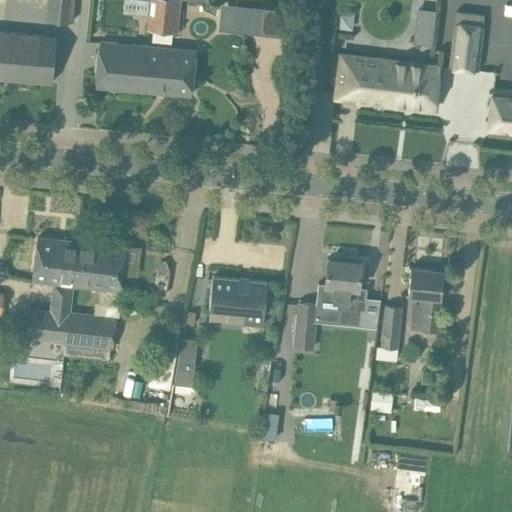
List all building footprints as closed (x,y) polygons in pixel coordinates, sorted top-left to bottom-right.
[(47,0),(45,19),(74,22),(75,0),(47,0)] [(181,0),(205,0),(208,0),(207,0),(149,0),(147,29),(178,32),(181,0)] [(233,30),(259,33),(261,7),(235,4),(233,30)] [(431,44),(435,10),(418,8),(414,42),(431,44)] [(451,66),(477,70),(484,14),(458,11),(451,66)] [(0,77),(51,82),(56,36),(0,30),(0,77)] [(191,94),(193,74),(195,49),(99,41),(95,86),(191,94)] [(434,109),(440,63),(341,50),(335,97),(343,98),(344,95),(356,96),(356,99),(434,109)] [(511,89),(493,87),(487,134),(511,136),(511,89)] [(37,236),(35,256),(32,279),(54,282),(50,309),(29,307),(25,337),(65,342),(68,312),(72,284),(77,241),(37,236)] [(77,241),(72,284),(120,290),(125,247),(77,241)] [(316,298),(319,299),(319,305),(340,307),(338,323),(359,324),(361,309),(365,310),(366,298),(357,297),(358,287),(361,262),(328,258),(325,283),(318,282),(316,298)] [(441,298),(442,290),(444,270),(411,267),(408,295),(424,297),(420,329),(437,331),(440,298),(441,298)] [(267,281),(210,275),(209,308),(244,311),(243,323),(263,325),(267,281)] [(299,302),(294,347),(313,349),(317,303),(299,302)] [(401,306),(386,304),(382,346),(397,348),(401,306)] [(68,312),(65,342),(112,347),(116,317),(68,312)] [(197,338),(181,337),(176,368),(194,370),(197,338)] [(456,381),(460,341),(436,339),(432,378),(456,381)] [(417,372),(417,384),(428,385),(429,373),(417,372)] [(263,411),(259,438),(274,439),(277,413),(263,411)] [(421,503),(424,452),(388,450),(386,501),(421,503)]
